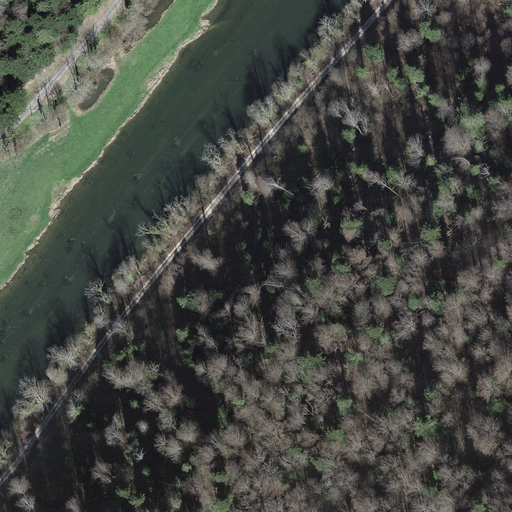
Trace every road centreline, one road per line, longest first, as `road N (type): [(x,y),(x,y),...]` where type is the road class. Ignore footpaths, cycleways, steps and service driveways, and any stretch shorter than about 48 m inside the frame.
road 1 (track): [(0,479),(129,303),(386,0)]
road 2 (unclassified): [(121,0),(0,136)]
